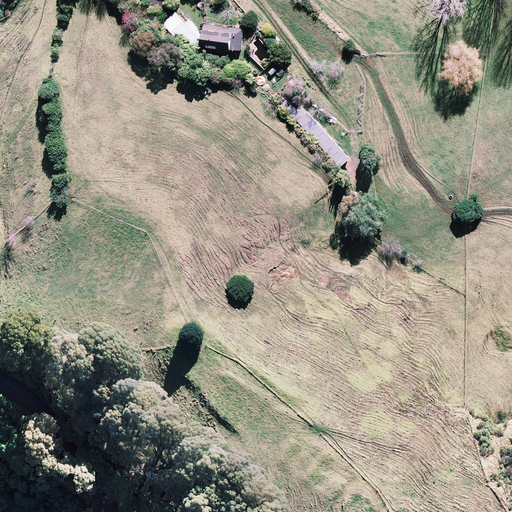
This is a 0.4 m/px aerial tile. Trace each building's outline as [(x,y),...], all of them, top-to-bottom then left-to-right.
[(203,35),(178,8),(162,23),(187,50),(203,35)] [(246,25),(204,23),(203,51),(244,53),(246,25)] [(280,64),(275,61),(267,72),(272,75),(280,64)] [(288,70),(280,64),(275,71),(283,77),(288,70)] [(305,104),(290,117),(341,175),(357,161),(305,104)]
